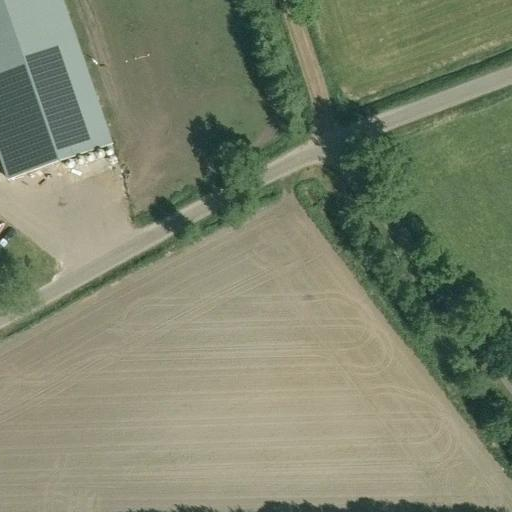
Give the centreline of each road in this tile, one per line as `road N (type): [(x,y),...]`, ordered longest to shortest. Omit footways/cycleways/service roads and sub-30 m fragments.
road 1 (unclassified): [(0,318),(333,143)]
road 2 (unclassified): [(333,143),(511,385)]
road 3 (unclassified): [(333,143),(511,75)]
road 4 (track): [(333,143),(288,0)]
